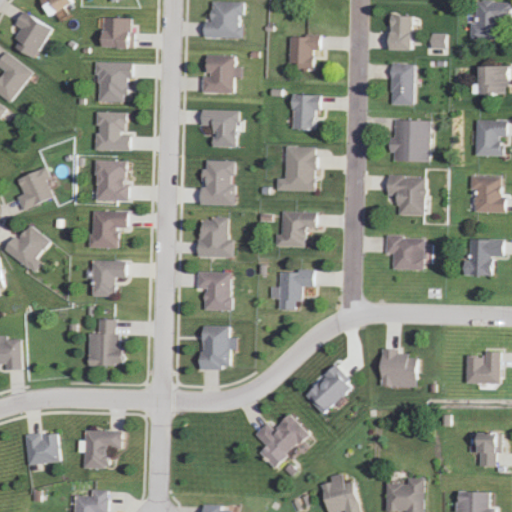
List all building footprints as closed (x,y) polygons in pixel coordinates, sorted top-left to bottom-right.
[(36,0),(49,18),(73,1),(71,0),(36,0)] [(243,39),(243,2),(210,2),(210,23),(202,23),(202,39),(243,39)] [(511,23),(511,2),(471,2),(471,40),(499,40),(499,23),(511,23)] [(8,46),(35,59),(51,27),(23,14),(8,46)] [(413,51),(413,16),(387,16),(387,51),(413,51)] [(100,50),(130,50),(130,19),(100,19),(100,50)] [(316,70),(317,37),(289,37),(288,70),(316,70)] [(0,76),(0,95),(9,103),(33,73),(5,52),(0,57),(0,69),(3,72),(0,76)] [(203,94),(235,94),(235,56),(203,56),(203,94)] [(96,103),(129,103),(129,63),(96,63),(96,103)] [(390,105),(413,105),(413,64),(390,64),(390,105)] [(476,95),(507,95),(507,67),(476,67),(476,95)] [(291,131),(317,131),(317,96),(291,96),(291,131)] [(238,112),(200,111),(200,126),(211,127),(211,148),(237,149),(238,112)] [(128,152),(128,114),(95,114),(95,152),(128,152)] [(429,162),(430,122),(392,121),(391,162),(429,162)] [(475,157),(506,157),(506,121),(475,121),(475,157)] [(285,180),(276,180),(276,192),(315,192),(315,149),(285,148),(285,180)] [(94,201),(127,201),(127,162),(94,162),(94,201)] [(23,196),(16,198),(21,211),(54,198),(43,169),(16,180),(23,196)] [(396,216),(423,217),(424,177),(386,176),(385,196),(396,197),(396,216)] [(504,213),(504,178),(471,178),(471,213),(504,213)] [(90,248),(116,248),(116,228),(126,228),(126,212),(90,212),(90,248)] [(317,213),(280,212),(279,248),(305,249),(305,229),(317,230),(317,213)] [(197,258),(230,258),(230,218),(197,218),(197,258)] [(4,250),(33,274),(42,263),(36,258),(49,242),(27,223),(4,250)] [(424,238),(386,237),(385,255),(393,255),(392,271),(423,272),(424,238)] [(492,258),(504,258),(504,241),(465,240),(465,277),(492,277),(492,258)] [(113,279),(124,279),(125,262),(91,262),(91,298),(113,298),(113,279)] [(300,287),(314,287),(315,271),(279,270),(278,311),(299,311),(300,287)] [(196,289),(204,289),(204,311),(230,311),(230,273),(197,273),(196,289)] [(119,367),(120,321),(98,321),(98,334),(88,333),(87,367),(119,367)] [(199,370),(231,370),(231,350),(236,350),(236,339),(229,339),(229,327),(200,327),(199,370)] [(0,369),(20,370),(20,340),(0,340),(0,369)] [(417,388),(417,353),(380,352),(379,387),(417,388)] [(499,385),(499,352),(484,352),(484,356),(466,356),(466,385),(499,385)] [(303,395),(323,415),(354,384),(334,365),(303,395)] [(307,435),(289,415),(272,430),(267,424),(256,434),(279,460),(307,435)] [(84,432),(83,469),(106,470),(107,449),(121,449),(121,432),(84,432)] [(60,463),(58,434),(25,437),(28,466),(60,463)] [(474,467),(500,467),(500,434),(474,434),(474,467)] [(360,511),(355,482),(343,484),(342,476),(320,480),(325,511),(342,511),(345,511),(360,511)] [(385,511),(403,511),(423,511),(424,479),(407,479),(407,484),(385,484),(385,511)] [(455,511),(492,511),(493,493),(456,493),(455,511)]
